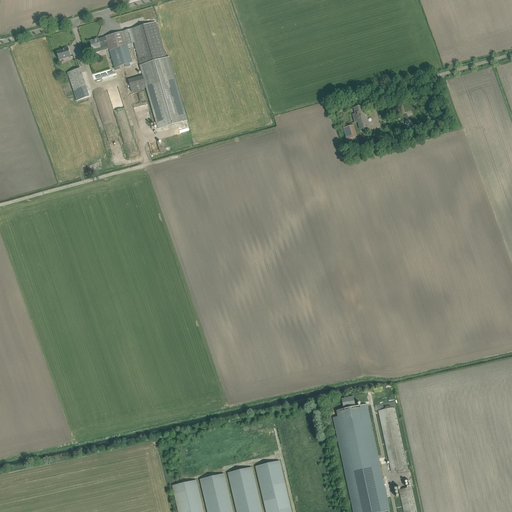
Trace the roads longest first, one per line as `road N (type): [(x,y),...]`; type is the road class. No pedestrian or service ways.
road 1 (track): [(236,141),(0,205)]
road 2 (unclassified): [(0,42),(148,0)]
